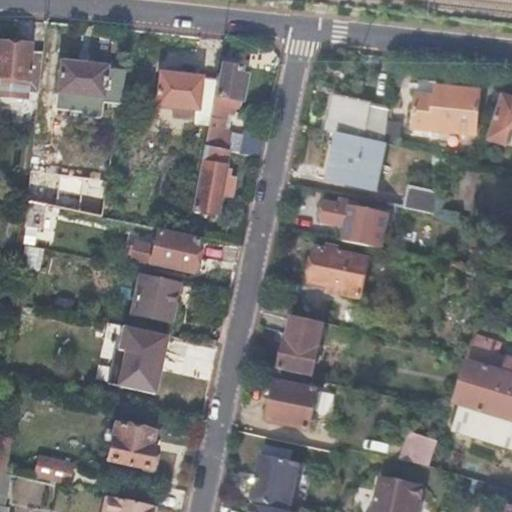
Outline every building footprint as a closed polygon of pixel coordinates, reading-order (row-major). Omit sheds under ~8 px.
[(31,48),(0,45),(0,81),(1,81),(28,84),(31,53),(31,48)] [(28,84),(1,81),(0,94),(0,98),(26,100),(27,94),(40,95),(44,54),(31,53),(28,84)] [(241,68),(223,65),(216,97),(213,97),(212,102),(227,105),(228,100),(241,102),(246,76),(239,75),(241,68)] [(125,72),(61,66),(58,96),(67,97),(85,99),(82,120),(98,122),(101,101),(120,103),(125,72)] [(217,80),(160,75),(157,106),(195,109),(192,122),(208,125),(212,102),(213,97),(217,80)] [(435,97),(417,95),(413,130),(476,137),(481,92),(436,87),(435,97)] [(511,97),(503,95),(489,140),(507,146),(511,130),(511,97)] [(85,99),(67,97),(65,117),(82,120),(85,99)] [(390,110),(335,97),(330,119),(365,126),(362,138),(387,144),(390,110)] [(120,103),(101,101),(98,122),(117,124),(120,103)] [(212,102),(208,125),(204,146),(228,151),(241,154),(245,136),(222,131),(227,105),(212,102)] [(362,138),(339,134),(329,182),(376,192),(387,144),(362,138)] [(228,151),(204,146),(191,211),(214,216),(219,196),(232,199),(236,179),(223,176),(228,151)] [(110,161),(85,157),(83,171),(108,175),(110,161)] [(106,183),(31,173),(28,204),(100,219),(106,183)] [(442,195),(409,188),(405,209),(437,216),(442,195)] [(324,223),(352,229),(349,244),(383,251),(391,217),(328,204),(324,223)] [(153,247),(134,243),(131,261),(192,273),(198,243),(155,234),(153,247)] [(21,246),(21,273),(42,273),(41,246),(21,246)] [(371,262),(317,251),(310,286),(363,298),(371,262)] [(159,287),(136,282),(129,315),(171,324),(179,285),(160,281),(159,287)] [(293,302),(266,296),(263,312),(289,317),(293,302)] [(325,325),(295,318),(289,344),(319,350),(325,325)] [(167,337),(134,331),(121,395),(153,401),(167,337)] [(289,344),(287,343),(282,369),(313,376),(319,350),(289,344)] [(448,417),(453,418),(448,434),(511,454),(511,388),(510,388),(511,380),(511,373),(489,366),(492,355),(470,348),(448,417)] [(312,381),(281,374),(270,423),(312,432),(320,393),(310,391),(312,381)] [(154,433),(115,424),(107,461),(152,470),(156,449),(151,448),(154,433)] [(439,444),(410,434),(402,461),(432,467),(439,444)] [(31,474),(68,483),(73,462),(36,453),(31,474)] [(302,466),(263,457),(253,502),(293,510),(302,466)] [(0,500),(6,501),(8,473),(0,472),(0,500)] [(423,488),(382,479),(373,511),(417,511),(419,505),(423,488)] [(106,497),(103,511),(152,511),(153,508),(122,502),(122,500),(106,497)]
